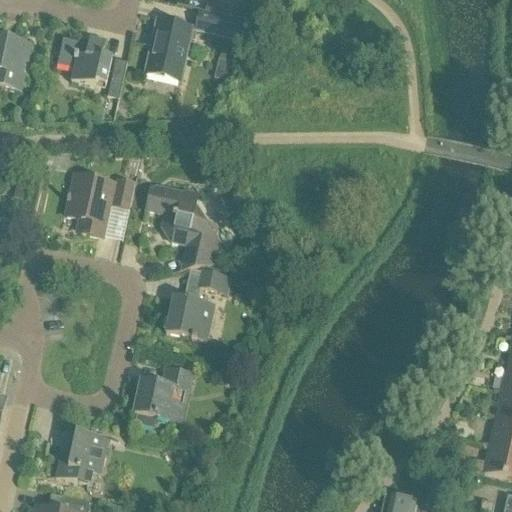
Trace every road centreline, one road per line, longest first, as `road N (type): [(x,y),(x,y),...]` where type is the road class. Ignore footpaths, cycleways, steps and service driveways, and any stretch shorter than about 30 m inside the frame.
road 1 (residential): [(26,392),(99,407),(111,391),(130,288),(41,260),(24,282),(20,342)]
road 2 (residential): [(1,4),(117,25),(127,0)]
road 3 (residential): [(0,510),(26,392)]
